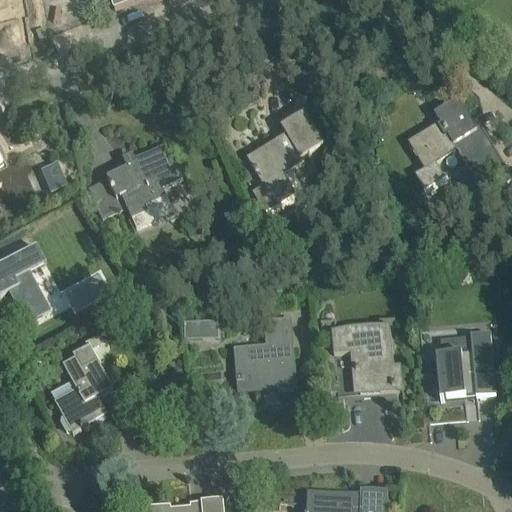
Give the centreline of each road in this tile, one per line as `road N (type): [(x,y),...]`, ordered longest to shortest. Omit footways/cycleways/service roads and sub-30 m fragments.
road 1 (residential): [(511,497),(459,472),(370,454),(55,482),(40,477),(0,399)]
road 2 (residential): [(0,83),(229,0)]
